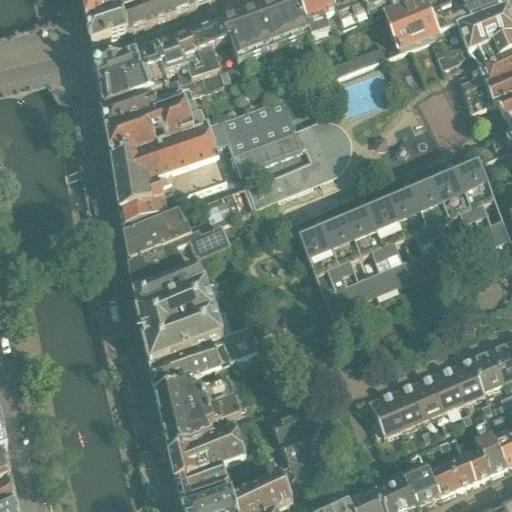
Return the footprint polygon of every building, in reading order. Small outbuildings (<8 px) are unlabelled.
[(39,32),(41,41),(88,29),(88,28),(120,18),(135,12),(135,11),(147,7),(145,0),(117,0),(84,12),(84,11),(57,18),(57,21),(45,24),(47,29),(39,32)] [(60,0),(53,2),(57,18),(84,11),(84,12),(117,0),(60,0)] [(135,12),(120,18),(126,39),(171,21),(163,0),(145,0),(147,7),(135,11),(135,12)] [(188,0),(163,0),(171,21),(193,13),(188,0)] [(188,0),(193,13),(224,2),(223,0),(188,0)] [(333,40),(350,33),(348,27),(338,31),(326,0),(300,0),(296,2),(309,41),(311,48),(327,42),(322,26),(327,24),(333,40)] [(371,26),(368,19),(358,0),(326,0),(338,31),(348,27),(350,33),(371,26)] [(358,0),(368,19),(389,10),(384,0),(358,0)] [(384,0),(389,10),(391,15),(392,16),(418,4),(416,0),(425,0),(423,2),(431,21),(449,13),(483,0),(384,0)] [(439,40),(457,33),(507,12),(501,0),(483,0),(449,13),(431,21),(439,40)] [(297,46),(309,41),(296,2),(250,19),(263,58),(270,55),(271,59),(278,56),(278,57),(280,56),(288,53),(288,54),(290,53),(289,52),(298,49),(297,46)] [(439,40),(431,21),(423,2),(418,4),(392,16),(391,15),(384,18),(397,54),(399,59),(440,43),(439,40)] [(461,91),(465,102),(511,81),(511,25),(507,12),(457,33),(469,61),(478,56),(482,64),(486,72),(481,74),(484,82),(461,91)] [(88,29),(41,41),(47,65),(97,53),(96,48),(126,39),(120,18),(88,28),(88,29)] [(251,62),(263,58),(250,19),(219,30),(226,48),(227,48),(239,71),(252,65),(251,62)] [(210,54),(226,48),(219,30),(189,41),(196,60),(211,55),(210,54)] [(219,77),(211,55),(196,60),(189,41),(173,47),(181,68),(184,66),(188,78),(191,86),(219,77)] [(183,80),(188,78),(184,66),(181,68),(173,47),(172,48),(163,52),(163,51),(162,52),(158,54),(158,53),(157,54),(164,73),(159,75),(160,76),(163,82),(168,80),(176,77),(181,75),(183,80)] [(49,74),(51,84),(75,78),(72,65),(103,57),(102,52),(97,53),(47,65),(49,74)] [(381,52),(352,63),(357,77),(387,65),(384,59),(381,52)] [(99,98),(160,76),(159,75),(164,73),(157,54),(107,71),(103,57),(72,65),(75,78),(51,84),(52,87),(58,107),(64,106),(66,105),(99,99),(99,98)] [(464,63),(458,57),(451,63),(448,59),(437,63),(442,76),(458,69),(464,63)] [(407,58),(393,63),(395,71),(409,65),(407,58)] [(357,77),(352,63),(322,75),(327,88),(330,87),(330,88),(357,77)] [(181,90),(188,88),(191,86),(188,78),(183,80),(181,75),(176,77),(181,90)] [(155,99),(168,95),(163,84),(166,83),(168,80),(163,82),(160,76),(99,98),(99,99),(66,105),(64,106),(68,127),(103,121),(102,119),(102,118),(155,99)] [(219,77),(191,86),(188,88),(192,101),(223,91),(219,79),(219,77)] [(219,79),(223,91),(229,89),(225,77),(219,79)] [(484,115),(497,110),(511,103),(511,81),(465,102),(471,121),(484,115)] [(188,88),(181,90),(177,91),(179,96),(188,94),(191,102),(192,101),(188,88)] [(75,150),(80,175),(112,167),(203,134),(197,115),(186,118),(179,96),(177,91),(168,95),(155,99),(162,123),(107,141),(108,145),(75,150)] [(71,129),(75,150),(108,145),(107,141),(162,123),(155,99),(102,118),(102,119),(103,121),(68,127),(68,129),(71,129)] [(506,152),(511,149),(511,103),(497,110),(499,114),(503,122),(500,124),(501,125),(507,127),(511,137),(490,146),(495,156),(502,153),(502,152),(506,151),(506,152)] [(87,209),(91,232),(121,225),(121,222),(120,221),(179,199),(181,205),(226,189),(213,152),(227,147),(238,179),(240,179),(302,156),(295,138),(283,105),(207,132),(203,134),(112,167),(80,175),(86,210),(87,209)] [(197,115),(203,134),(207,132),(200,114),(197,115)] [(295,138),(302,156),(304,155),(309,168),(261,187),(261,188),(245,194),(253,216),(254,216),(275,208),(333,185),(332,179),(334,179),(336,177),(338,176),(340,174),(342,172),(343,170),(344,168),(345,165),(346,162),(346,160),(346,157),(346,155),(346,152),(345,149),(344,147),(342,144),(340,142),(338,140),(337,139),(335,138),(332,136),(330,135),(327,135),(324,134),(321,134),(318,134),(316,135),(313,136),(311,132),(305,134),(295,138)] [(478,171),(455,181),(486,255),(509,245),(502,228),(490,233),(482,214),(494,209),(478,171)] [(455,181),(433,191),(449,229),(459,224),(467,243),(457,247),(464,264),(486,255),(455,181)] [(433,191),(410,200),(442,273),(464,264),(457,247),(446,252),(438,233),(449,229),(433,191)] [(91,232),(95,251),(124,244),(123,238),(179,216),(179,215),(184,213),(181,205),(179,199),(120,221),(121,222),(121,225),(91,232)] [(199,242),(191,245),(187,235),(185,236),(178,220),(124,243),(125,244),(124,244),(95,251),(101,279),(129,271),(168,257),(169,260),(201,247),(222,238),(220,233),(223,231),(241,222),(232,199),(199,212),(209,237),(199,242)] [(410,200),(388,209),(405,247),(415,243),(423,261),(413,266),(419,283),(442,273),(410,200)] [(388,209),(366,219),(397,292),(419,283),(413,266),(402,270),(394,252),(405,247),(388,209)] [(366,219),(344,228),(360,266),(371,261),(379,280),(368,284),(375,301),(397,292),(366,219)] [(246,234),(253,230),(250,223),(242,227),(246,234)] [(344,228),(322,237),(353,311),(375,301),(368,284),(358,289),(350,270),(360,266),(344,228)] [(353,311),(322,237),(299,247),(315,285),(327,280),(335,299),(323,304),(330,321),(353,311)] [(129,271),(101,279),(105,302),(133,296),(134,299),(230,258),(222,238),(201,247),(169,260),(168,257),(129,271)] [(248,275),(241,259),(230,263),(237,280),(248,275)] [(138,321),(205,292),(205,290),(204,290),(198,276),(135,303),(135,302),(106,308),(107,310),(95,312),(99,328),(114,325),(114,329),(138,323),(138,321)] [(111,384),(119,382),(149,373),(150,375),(232,343),(224,319),(215,322),(205,292),(138,321),(138,323),(114,329),(115,331),(100,335),(105,356),(120,351),(122,359),(106,363),(111,384)] [(99,328),(100,335),(115,331),(114,329),(114,325),(99,328)] [(125,406),(156,405),(155,402),(221,375),(220,372),(229,369),(230,371),(233,370),(238,381),(270,366),(273,365),(264,344),(254,348),(252,344),(268,337),(265,330),(255,334),(232,343),(150,375),(149,373),(119,382),(125,406)] [(0,364),(14,358),(7,334),(0,336),(0,364)] [(511,355),(509,349),(489,358),(504,391),(511,387),(511,355)] [(105,356),(106,363),(122,359),(120,351),(105,356)] [(0,386),(15,384),(20,382),(14,358),(0,364),(0,386)] [(471,365),(468,367),(484,402),(485,402),(484,399),(504,391),(489,358),(471,365)] [(448,376),(463,411),(484,402),(468,367),(464,369),(463,369),(462,369),(462,370),(450,375),(449,375),(448,375),(448,376)] [(129,422),(134,441),(162,432),(161,428),(238,401),(232,385),(228,387),(228,386),(205,395),(205,396),(201,397),(201,396),(197,398),(193,387),(222,376),(221,375),(155,402),(156,405),(158,412),(129,422)] [(429,384),(428,384),(444,419),(463,411),(448,376),(444,378),(444,377),(442,378),(443,378),(430,383),(428,384),(429,384)] [(0,411),(20,408),(15,384),(0,386),(0,411)] [(409,392),(408,393),(424,428),(444,419),(428,384),(424,386),(423,386),(410,392),(408,392),(409,392)] [(389,401),(404,436),(424,428),(408,393),(404,394),(403,395),(390,400),(389,401)] [(134,441),(141,469),(169,460),(214,440),(210,431),(215,430),(214,429),(218,427),(218,428),(241,420),(240,419),(244,417),(238,401),(161,428),(162,432),(134,441)] [(368,410),(369,411),(376,427),(371,429),(377,444),(382,442),(384,445),(404,436),(389,401),(384,403),(383,403),(368,410)] [(511,410),(508,402),(500,405),(503,413),(511,410)] [(20,408),(0,411),(0,432),(24,424),(20,408)] [(481,412),(485,421),(491,418),(488,409),(481,412)] [(279,451),(312,437),(312,436),(311,436),(303,416),(271,430),(279,450),(279,451)] [(461,421),(464,430),(471,427),(467,419),(461,421)] [(501,420),(492,424),(494,430),(498,431),(505,428),(501,420)] [(0,458),(3,457),(30,449),(24,424),(0,432),(0,458)] [(441,430),(444,439),(450,436),(447,428),(441,430)] [(479,457),(490,483),(505,476),(493,449),(485,428),(477,432),(481,442),(473,446),(478,457),(479,457)] [(493,449),(505,476),(507,475),(511,472),(511,446),(505,432),(490,439),(485,428),(493,449)] [(144,498),(148,511),(180,504),(179,500),(176,488),(175,486),(223,470),(246,463),(234,433),(227,435),(214,440),(169,460),(141,469),(137,470),(144,498)] [(421,439),(425,448),(431,445),(428,436),(421,439)] [(289,472),(293,485),(294,484),(302,487),(320,478),(314,465),(317,464),(315,460),(320,458),(312,438),(312,437),(279,451),(279,452),(280,451),(289,472)] [(402,448),(405,456),(412,454),(408,445),(402,448)] [(437,450),(440,456),(449,453),(446,446),(437,450)] [(10,484),(9,480),(35,471),(30,449),(3,457),(0,458),(0,488),(9,485),(9,484),(10,484)] [(460,452),(476,489),(490,483),(479,457),(478,457),(472,460),(466,449),(460,452)] [(447,471),(459,496),(460,496),(476,489),(460,452),(459,452),(459,451),(456,452),(462,464),(447,471)] [(418,458),(410,462),(413,469),(421,465),(418,458)] [(227,485),(223,470),(175,486),(176,488),(179,500),(225,487),(227,485)] [(425,480),(438,506),(459,496),(447,471),(428,479),(425,480)] [(283,511),(292,509),(284,488),(293,485),(289,472),(231,497),(232,500),(191,511),(283,511)] [(405,489),(415,511),(422,511),(438,506),(425,480),(428,479),(426,475),(403,485),(400,478),(391,483),(396,493),(405,489)] [(338,488),(341,495),(349,491),(346,484),(338,488)] [(148,511),(147,511),(191,511),(232,500),(231,497),(227,485),(225,487),(179,500),(180,504),(148,511)] [(0,511),(12,511),(16,511),(11,488),(11,487),(0,492),(0,511)] [(348,510),(349,511),(415,511),(405,489),(396,493),(383,499),(378,501),(376,497),(348,510)]
